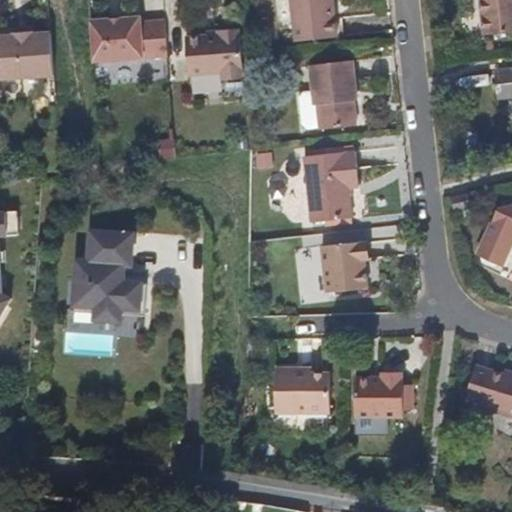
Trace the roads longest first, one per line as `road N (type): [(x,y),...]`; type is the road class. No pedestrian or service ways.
road 1 (unclassified): [(411,511),(221,481),(0,471)]
road 2 (residential): [(441,301),(409,0)]
road 3 (residential): [(441,301),(244,321)]
road 4 (unknown): [(200,337),(191,480)]
